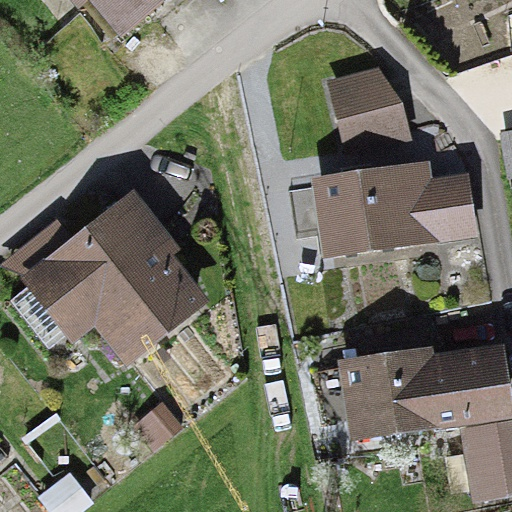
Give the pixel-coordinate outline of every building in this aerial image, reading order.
[(121,48),(176,0),(67,0),(73,7),(81,1),(121,48)] [(327,85),(347,161),(412,144),(403,108),(379,72),(327,85)] [(511,135),(501,137),(508,182),(511,181),(511,135)] [(477,242),(468,177),(432,182),(430,168),(312,184),(323,267),(425,253),(424,249),(477,242)] [(126,375),(210,308),(174,263),(182,257),(135,197),(22,287),(26,292),(10,305),(52,358),(69,345),(73,351),(94,334),(126,375)] [(436,362),(435,354),(338,368),(350,450),(461,433),(511,425),(511,399),(505,352),(436,362)] [(153,454),(182,432),(163,406),(133,429),(153,454)] [(511,500),(511,425),(461,433),(472,506),(511,500)] [(40,502),(47,511),(88,511),(96,506),(72,477),(40,502)]
